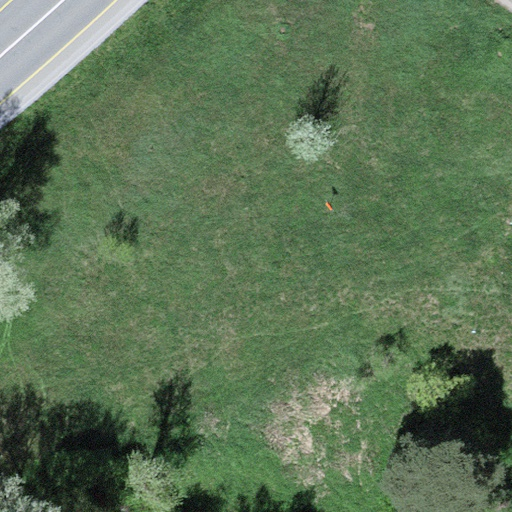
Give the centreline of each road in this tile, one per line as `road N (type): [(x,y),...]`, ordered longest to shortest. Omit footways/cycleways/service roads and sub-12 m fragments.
road 1 (motorway): [(0,237),(214,110),(352,0)]
road 2 (motorway): [(125,0),(0,64)]
